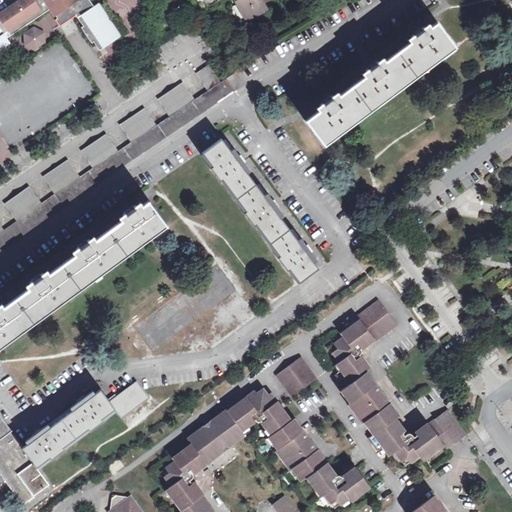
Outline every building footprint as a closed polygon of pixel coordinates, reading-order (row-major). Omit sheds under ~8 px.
[(83,1),(84,0),(19,0),(0,13),(0,20),(5,28),(8,32),(11,36),(51,9),(58,19),(66,13),(70,19),(76,16),(83,26),(81,27),(86,35),(92,43),(94,42),(96,46),(100,43),(104,48),(120,37),(97,4),(94,7),(90,2),(86,4),(83,1)] [(269,0),(236,0),(237,0),(248,19),(266,10),(262,4),(269,0)] [(66,13),(58,19),(62,25),(70,19),(66,13)] [(0,58),(14,49),(1,30),(5,28),(0,20),(0,58)] [(385,60),(383,57),(377,61),(379,64),(370,70),(368,68),(362,72),(365,76),(339,94),(337,91),(331,96),(332,98),(324,104),(323,102),(316,106),(319,110),(307,119),(323,141),(453,44),(437,22),(430,26),(428,23),(422,28),(424,30),(415,36),(414,34),(409,38),(411,41),(385,60)] [(208,91),(220,82),(208,65),(196,73),(208,91)] [(0,232),(0,251),(242,84),(234,73),(220,82),(208,91),(195,100),(170,116),(156,125),(131,142),(118,151),(93,168),(80,177),(56,194),(42,204),(17,220),(4,230),(0,232)] [(158,99),(170,116),(195,100),(183,82),(158,99)] [(120,125),(131,142),(156,125),(144,108),(120,125)] [(81,150),(93,168),(118,151),(106,134),(81,150)] [(290,268),(300,281),(318,267),(314,261),(317,260),(301,239),(298,240),(281,217),(283,215),(267,193),(265,195),(247,172),(250,170),(234,149),(232,151),(222,138),(218,136),(148,184),(213,166),(212,167),(221,180),(223,178),(247,210),(245,211),(254,225),(256,223),(281,256),(279,257),(288,269),(290,268)] [(43,176),(56,194),(80,177),(68,159),(43,176)] [(5,203),(17,220),(42,204),(29,186),(5,203)] [(96,239),(93,236),(88,240),(90,242),(80,248),(79,247),(74,250),(76,254),(49,273),(47,270),(41,274),(43,275),(34,282),(33,281),(27,284),(30,288),(4,306),(2,303),(0,304),(0,342),(165,222),(148,200),(142,205),(140,202),(135,206),(136,208),(127,214),(126,213),(120,216),(123,220),(96,239)] [(436,435),(455,422),(446,410),(427,423),(426,423),(413,432),(415,434),(412,435),(408,432),(403,435),(401,432),(403,430),(398,424),(394,418),(398,415),(384,397),(382,398),(380,396),(377,393),(380,391),(365,371),(369,369),(360,355),(361,352),(361,349),(367,344),(374,339),(376,341),(397,325),(378,301),(357,317),(356,315),(343,324),(346,328),(340,333),(342,336),(334,343),(339,350),(332,354),(338,362),(334,364),(339,371),(335,374),(345,387),(341,389),(349,401),(348,402),(363,422),(364,421),(373,434),(368,438),(377,450),(382,446),(384,445),(388,450),(390,453),(392,452),(398,461),(399,459),(405,455),(409,461),(410,462),(418,456),(419,457),(422,456),(428,451),(430,453),(442,444),(436,435)] [(149,335),(144,338),(153,349),(157,346),(149,335)] [(275,374),(291,396),(316,378),(300,356),(275,374)] [(137,381),(110,401),(115,408),(122,417),(149,397),(137,381)] [(28,443),(23,447),(37,466),(50,456),(52,458),(65,449),(63,446),(88,428),(90,430),(103,419),(102,417),(115,408),(110,401),(101,389),(95,393),(93,391),(72,407),(74,409),(50,427),(48,424),(26,440),(28,443)] [(227,410),(214,420),(218,426),(217,431),(219,433),(221,433),(223,432),(232,444),(245,435),(244,433),(242,430),(247,427),(255,421),(258,422),(260,422),(266,429),(269,434),(267,436),(265,437),(280,456),(282,455),(285,459),(283,461),(298,481),(305,476),(314,488),(318,486),(323,492),(321,493),(327,501),(328,501),(334,497),(338,502),(339,504),(348,497),(349,499),(368,485),(353,466),(340,476),(337,475),(334,475),(314,449),(310,443),(308,445),(306,442),(304,439),(306,437),(292,418),(289,420),(285,423),(281,416),(284,414),(269,394),(267,395),(263,390),(257,394),(255,391),(242,401),(228,411),(227,410)] [(289,420),(284,414),(281,416),(285,423),(289,420)] [(0,415),(0,458),(12,475),(8,477),(25,501),(49,483),(37,466),(23,447),(0,415)] [(225,449),(232,444),(223,432),(221,433),(219,433),(217,431),(218,426),(214,420),(207,425),(200,430),(204,436),(206,435),(208,435),(210,437),(211,439),(211,441),(209,442),(218,454),(225,449)] [(436,435),(442,444),(445,448),(464,434),(455,422),(436,435)] [(204,436),(200,430),(187,439),(191,445),(194,448),(187,453),(185,449),(172,459),(174,460),(165,467),(170,474),(164,478),(170,487),(168,488),(169,489),(174,496),(172,497),(181,509),(178,511),(212,511),(200,495),(202,494),(192,482),(190,483),(188,480),(192,477),(192,473),(200,467),(206,463),(218,454),(209,442),(211,441),(211,439),(210,437),(208,435),(206,435),(204,436)] [(191,445),(185,449),(187,453),(194,448),(191,445)] [(409,461),(405,455),(399,459),(403,465),(409,461)] [(12,475),(0,458),(0,471),(23,502),(25,501),(8,477),(12,475)] [(318,486),(314,488),(319,495),(321,493),(323,492),(318,486)] [(141,511),(139,508),(137,508),(137,506),(131,497),(112,494),(108,511),(141,511)] [(270,504),(275,511),(296,511),(283,494),(270,504)] [(445,511),(433,495),(410,511),(445,511)] [(334,497),(328,501),(332,507),(338,502),(334,497)]
